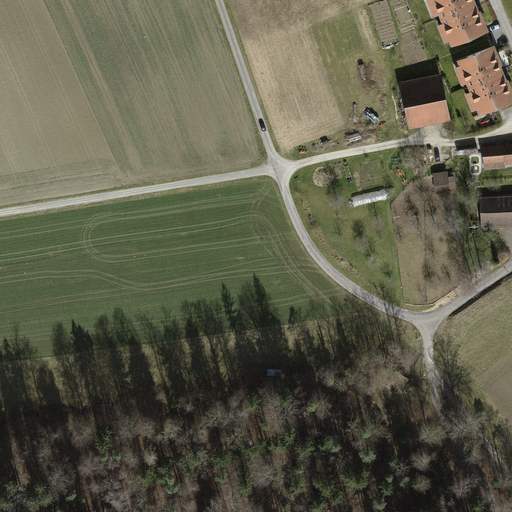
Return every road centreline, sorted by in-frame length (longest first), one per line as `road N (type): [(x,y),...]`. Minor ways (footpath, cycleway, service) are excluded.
road 1 (residential): [(219,0),(303,235),(325,268),(390,309),(428,322),(511,265)]
road 2 (track): [(0,213),(278,168)]
road 3 (track): [(429,371),(442,418),(494,511)]
road 4 (track): [(429,371),(511,478)]
